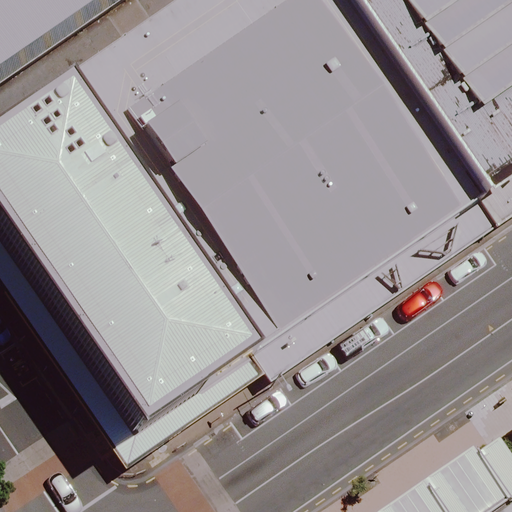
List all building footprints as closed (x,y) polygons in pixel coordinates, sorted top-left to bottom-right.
[(0,0),(0,63),(91,0),(0,0)] [(280,0),(167,0),(32,92),(235,390),(448,246),(285,6),(280,0)] [(511,0),(293,0),(285,6),(448,246),(511,200),(511,0)] [(235,390),(32,92),(0,113),(0,319),(107,476),(235,390)] [(511,511),(511,445),(508,440),(402,511),(511,511)]
